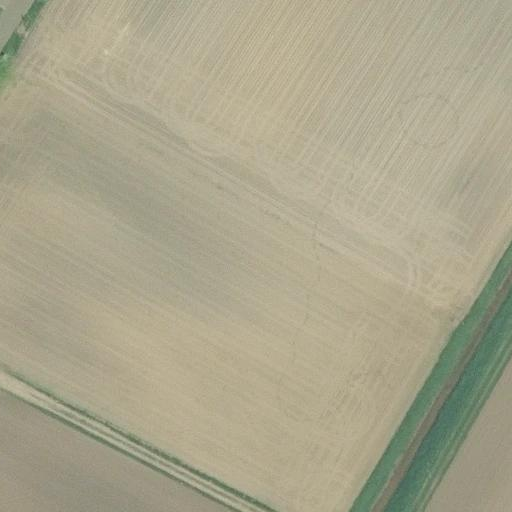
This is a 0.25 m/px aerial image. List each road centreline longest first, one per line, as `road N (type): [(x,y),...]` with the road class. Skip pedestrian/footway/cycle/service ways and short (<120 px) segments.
road 1 (track): [(235,511),(0,386)]
road 2 (track): [(385,511),(511,292)]
